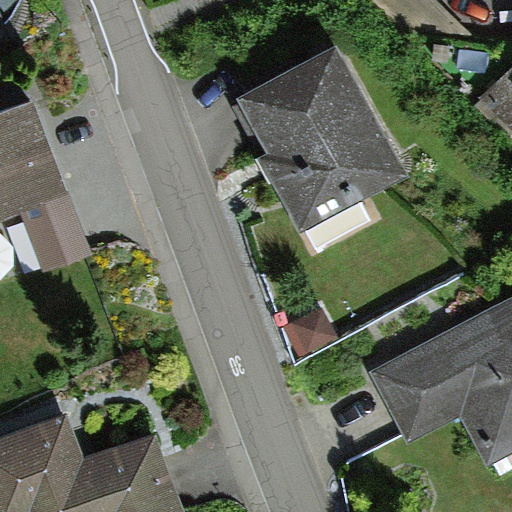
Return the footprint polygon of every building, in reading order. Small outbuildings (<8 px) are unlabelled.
[(324,49),(237,96),(302,216),(389,170),(324,49)] [(511,82),(491,101),(511,123),(511,82)] [(0,123),(0,210),(63,190),(37,112),(0,123)] [(511,431),(511,303),(375,374),(405,432),(462,403),(484,445),(511,431)] [(65,421),(0,442),(0,511),(181,511),(159,444),(81,470),(65,421)]
